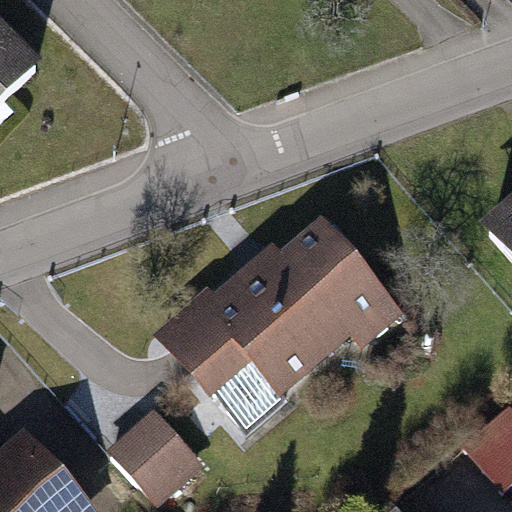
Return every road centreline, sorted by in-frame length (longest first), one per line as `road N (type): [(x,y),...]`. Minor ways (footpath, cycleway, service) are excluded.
road 1 (residential): [(219,180),(511,75)]
road 2 (residential): [(0,262),(219,180)]
road 3 (residential): [(75,0),(181,106),(219,180)]
